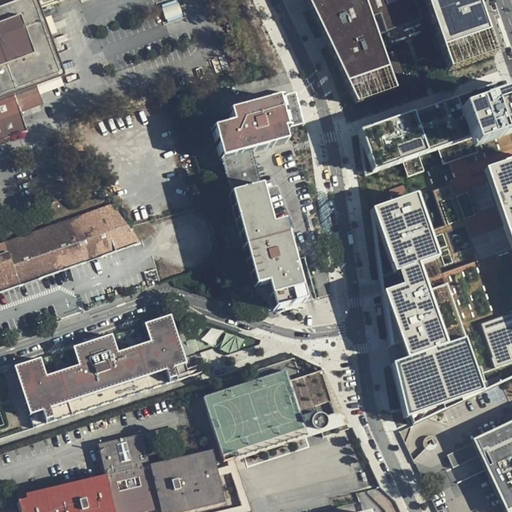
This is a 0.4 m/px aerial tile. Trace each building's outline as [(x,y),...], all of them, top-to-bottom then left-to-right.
[(38,22),(29,0),(0,0),(0,141),(26,132),(13,96),(60,79),(38,22)] [(29,0),(38,22),(60,14),(58,7),(77,0),(29,0)] [(166,22),(183,16),(177,0),(176,0),(160,6),(166,22)] [(305,0),(356,104),(395,91),(377,36),(429,18),(447,72),(496,57),(475,0),(305,0)] [(457,99),(359,133),(365,177),(401,164),(406,177),(422,172),(418,158),(437,152),(442,166),(476,154),(472,139),(511,125),(511,110),(502,84),(457,99)] [(304,303),(285,233),(272,236),(269,224),(250,151),(285,142),(282,128),(302,122),(294,91),(226,109),(230,121),(209,128),(211,134),(200,138),(202,145),(196,147),(201,166),(219,161),(253,287),(239,291),(242,305),(245,304),(247,310),(259,306),(260,312),(263,315),(304,303)] [(511,163),(482,173),(494,206),(477,212),(470,189),(453,195),(449,185),(430,192),(442,226),(425,232),(413,197),(370,213),(379,280),(386,278),(392,292),(382,295),(389,348),(399,345),(405,361),(392,365),(404,420),(409,418),(412,426),(481,393),(474,372),(491,366),(492,371),(511,364),(511,163)] [(0,285),(110,247),(98,211),(0,244),(0,285)] [(272,236),(285,233),(282,220),(269,224),(272,236)] [(0,293),(113,254),(110,247),(0,285),(0,293)] [(176,370),(158,319),(139,326),(145,343),(115,354),(109,336),(69,349),(75,367),(43,378),(37,360),(10,369),(30,428),(191,376),(187,365),(176,370)] [(256,379),(204,396),(224,461),(341,425),(322,370),(301,375),(295,358),(254,371),(256,379)] [(511,511),(511,423),(467,446),(473,459),(498,511),(511,511)] [(36,495),(41,511),(190,511),(222,504),(209,452),(148,467),(140,437),(97,447),(105,476),(36,495)] [(473,459),(467,446),(443,458),(449,471),(473,459)] [(41,511),(36,495),(22,499),(23,503),(15,506),(16,511),(41,511)]
